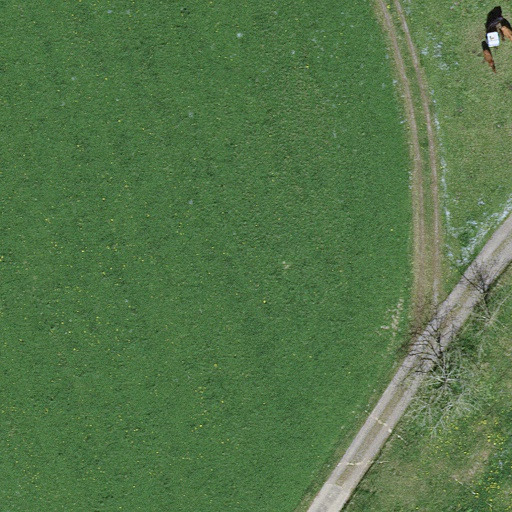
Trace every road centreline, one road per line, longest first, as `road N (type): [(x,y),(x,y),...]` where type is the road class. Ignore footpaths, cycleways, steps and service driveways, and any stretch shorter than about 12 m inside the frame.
road 1 (track): [(413,376),(427,242),(423,170),(407,80),(379,0)]
road 2 (track): [(511,240),(322,511)]
